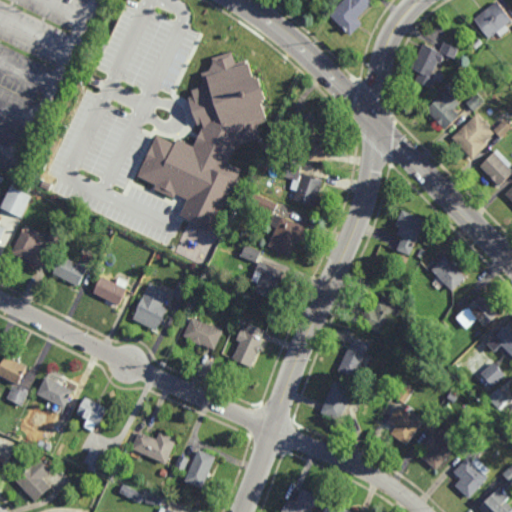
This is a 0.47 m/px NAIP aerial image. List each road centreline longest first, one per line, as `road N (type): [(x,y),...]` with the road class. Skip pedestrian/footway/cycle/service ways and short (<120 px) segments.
road 1 (residential): [(420,0),(387,45),(362,215),(242,511)]
road 2 (residential): [(422,511),(360,469),(0,302)]
road 3 (tertiary): [(511,262),(314,62),(236,0)]
